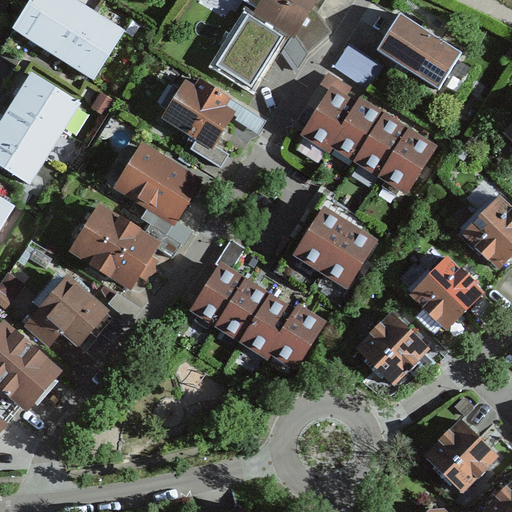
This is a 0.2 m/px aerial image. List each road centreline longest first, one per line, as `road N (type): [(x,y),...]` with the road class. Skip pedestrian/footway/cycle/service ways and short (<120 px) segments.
road 1 (residential): [(30,509),(70,413),(187,272),(370,2)]
road 2 (residential): [(30,509),(282,458)]
road 3 (residential): [(373,438),(511,327)]
road 4 (residential): [(373,438),(366,421),(340,402),(309,403),(281,439),(282,458)]
